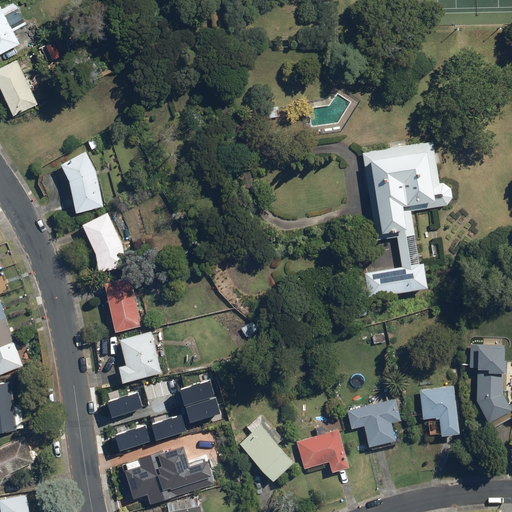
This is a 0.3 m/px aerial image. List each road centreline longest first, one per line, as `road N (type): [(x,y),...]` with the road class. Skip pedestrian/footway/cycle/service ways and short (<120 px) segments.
road 1 (tertiary): [(0,174),(36,233),(69,335),(93,511)]
road 2 (residential): [(511,492),(439,496),(383,511)]
